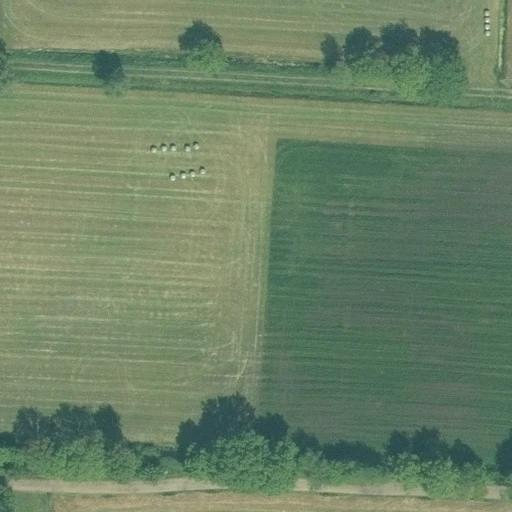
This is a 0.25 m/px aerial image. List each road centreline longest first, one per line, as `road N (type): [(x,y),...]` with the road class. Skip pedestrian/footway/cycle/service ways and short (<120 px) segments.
road 1 (track): [(511,492),(232,480),(126,489),(0,484)]
road 2 (track): [(511,96),(0,69)]
